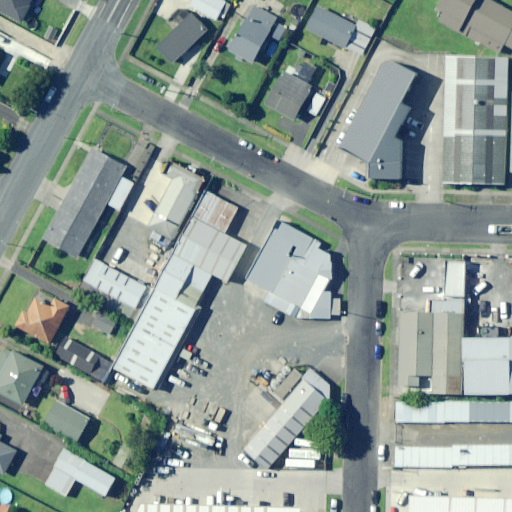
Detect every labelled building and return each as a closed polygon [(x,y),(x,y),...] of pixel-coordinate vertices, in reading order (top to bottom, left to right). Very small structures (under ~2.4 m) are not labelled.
[(0,0),(0,10),(22,22),(33,0),(0,0)] [(228,3),(223,0),(193,0),(190,6),(218,21),(228,3)] [(511,17),(480,0),(423,0),(420,5),(429,10),(423,20),(485,55),(491,45),(511,56),(511,17)] [(279,19),(256,6),(230,51),(253,64),(279,19)] [(347,49),(358,26),(319,8),(308,31),(347,49)] [(209,29),(194,14),(159,50),(174,64),(200,38),(209,29)] [(358,26),(347,49),(364,57),(377,28),(361,21),(358,26)] [(401,72),(370,57),(323,150),(354,165),(352,179),(385,182),(387,142),(379,138),(393,110),(384,106),(401,72)] [(490,60),(433,59),(430,184),(488,185),(490,60)] [(316,89),(285,72),(267,106),(297,122),(316,89)] [(511,92),(495,92),(494,174),(511,173),(511,92)] [(328,99),(318,94),(308,112),(318,117),(328,99)] [(111,163),(80,147),(33,239),(64,255),(111,163)] [(187,183),(164,172),(136,226),(159,238),(187,183)] [(194,185),(159,254),(198,274),(213,281),(234,242),(212,231),(227,202),(194,185)] [(340,236),(267,223),(237,280),(255,289),(251,296),(282,315),(322,315),(322,295),(311,293),(321,276),(340,236)] [(159,254),(142,287),(181,307),(198,274),(159,254)] [(417,307),(390,307),(389,377),(421,377),(420,393),(446,394),(447,337),(449,259),(430,259),(429,297),(417,297),(417,307)] [(134,281),(93,260),(80,284),(121,305),(134,281)] [(181,307),(142,287),(103,364),(142,384),(181,307)] [(52,306),(37,298),(29,314),(24,312),(17,326),(52,344),(71,306),(56,298),(52,306)] [(119,321),(105,315),(98,330),(112,336),(119,321)] [(511,337),(447,337),(446,394),(511,394),(511,337)] [(51,370),(7,347),(0,360),(0,393),(25,406),(37,384),(42,386),(51,370)] [(318,397),(294,376),(233,447),(257,468),(318,397)] [(92,418),(58,400),(45,425),(78,443),(92,418)] [(0,441),(3,435),(0,433),(0,472),(6,476),(19,452),(0,441)] [(180,468),(209,468),(209,464),(218,464),(218,437),(180,437),(180,468)] [(117,478),(66,450),(46,485),(67,497),(77,480),(107,497),(117,478)] [(511,511),(511,497),(412,495),(411,511),(511,511)]
